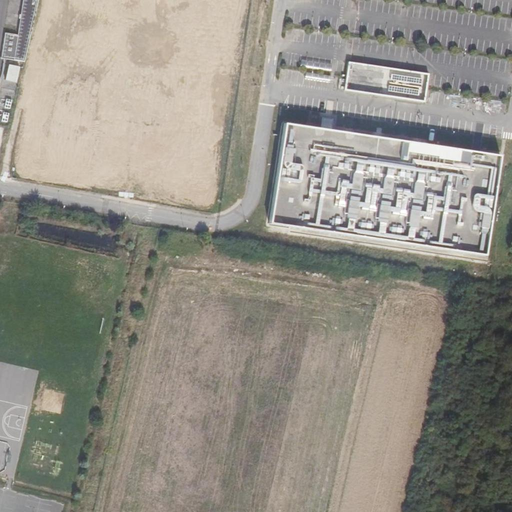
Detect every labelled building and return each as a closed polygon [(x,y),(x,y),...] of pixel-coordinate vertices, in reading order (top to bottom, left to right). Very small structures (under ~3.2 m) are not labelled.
[(1,57),(26,62),(36,0),(23,0),(18,33),(5,31),(1,57)] [(97,45),(99,29),(89,21),(90,10),(101,11),(102,0),(51,0),(31,162),(78,167),(82,133),(73,125),(88,106),(90,93),(195,106),(192,124),(194,125),(187,185),(236,191),(259,0),(211,0),(205,58),(97,45)] [(167,50),(168,38),(143,37),(142,48),(167,50)] [(425,101),(429,72),(348,62),(345,90),(425,101)] [(6,79),(16,82),(20,66),(9,63),(6,79)] [(502,150),(288,119),(274,210),(489,241),(502,150)]
